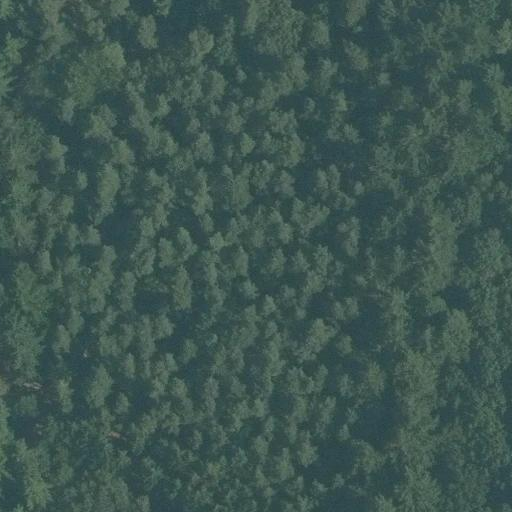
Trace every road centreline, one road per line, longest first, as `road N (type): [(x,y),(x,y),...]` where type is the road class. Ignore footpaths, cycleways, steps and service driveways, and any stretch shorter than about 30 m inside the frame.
road 1 (track): [(214,511),(34,415),(28,239),(9,26),(0,7)]
road 2 (track): [(0,130),(178,88),(391,85),(438,75),(511,8)]
